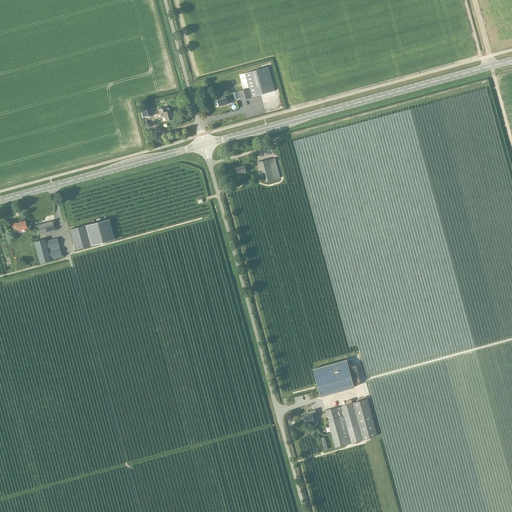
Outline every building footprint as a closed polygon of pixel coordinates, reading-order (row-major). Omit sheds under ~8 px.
[(241,100),(252,97),(275,91),(268,67),(238,75),(242,90),(238,91),(241,100)] [(228,102),(230,101),(229,97),(226,98),(226,97),(217,100),(219,106),(228,104),(228,102)] [(142,118),(154,115),(151,105),(140,108),(142,118)] [(166,121),(172,119),(170,110),(169,110),(168,108),(164,109),(164,108),(158,109),(160,118),(165,117),(166,121)] [(263,183),(274,180),(280,178),(274,158),(269,159),(257,162),(260,173),(259,173),(259,174),(259,175),(260,176),(261,176),(263,183)] [(246,170),(249,170),(248,166),(245,166),(236,168),(238,174),(246,172),(246,170)] [(85,225),(90,245),(114,239),(108,219),(85,225)] [(26,228),(24,221),(16,223),(15,222),(12,223),(13,228),(16,227),(17,230),(26,228)] [(38,234),(54,230),(52,221),(36,225),(38,234)] [(75,250),(90,245),(85,225),(69,229),(75,250)] [(61,256),(59,247),(56,238),(44,241),(44,239),(34,242),(40,263),(50,261),(49,260),(61,256)] [(313,369),(321,396),(355,387),(347,360),(313,369)] [(362,440),(377,436),(367,399),(352,403),(341,406),(342,407),(337,408),(337,407),(325,411),(335,447),(362,440)] [(316,414),(315,410),(308,412),(309,415),(304,417),(306,423),(309,422),(310,424),(312,425),(314,425),(315,423),(318,422),(316,414)]
